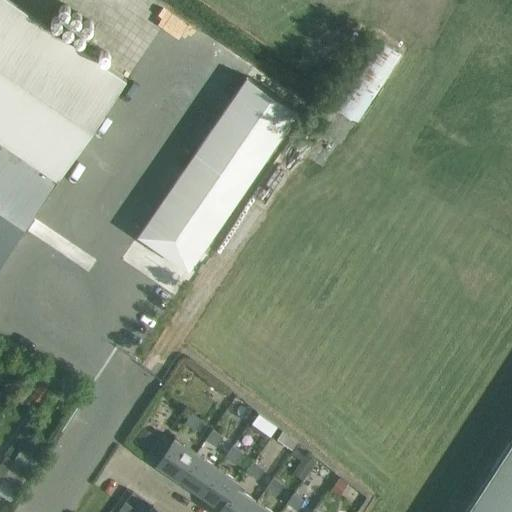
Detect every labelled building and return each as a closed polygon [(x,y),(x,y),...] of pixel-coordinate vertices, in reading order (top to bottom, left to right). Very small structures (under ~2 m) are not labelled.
[(0,0),(0,270),(129,83),(8,0),(0,0)] [(203,32),(191,53),(229,76),(242,55),(203,32)] [(402,53),(375,35),(332,102),(359,120),(402,53)] [(190,271),(214,237),(299,112),(247,76),(138,236),(190,271)] [(467,222),(463,231),(479,239),(483,229),(467,222)] [(50,371),(31,395),(41,403),(59,378),(50,371)] [(55,386),(77,401),(84,390),(62,375),(55,386)] [(229,411),(243,422),(256,404),(242,394),(229,411)] [(203,421),(192,413),(185,424),(196,431),(203,421)] [(0,428),(0,431),(12,438),(19,425),(5,418),(0,428)] [(224,438),(213,430),(206,440),(217,447),(224,438)] [(158,465),(180,480),(198,453),(176,439),(174,441),(164,434),(149,454),(160,462),(158,465)] [(511,511),(511,441),(466,511),(511,511)] [(243,453),(233,446),(226,456),(236,463),(243,453)] [(201,494),(219,468),(198,453),(180,480),(201,494)] [(0,468),(8,457),(7,456),(0,466),(0,468)] [(8,457),(0,468),(0,495),(1,494),(0,493),(0,485),(3,480),(19,490),(30,472),(8,457)] [(265,470),(253,462),(247,472),(258,480),(265,470)] [(219,511),(237,487),(240,482),(219,468),(201,494),(222,508),(219,511)] [(285,485),(274,478),(266,488),(277,496),(285,485)] [(338,478),(331,489),(340,495),(347,485),(338,478)] [(250,511),(258,501),(237,487),(219,511),(250,511)] [(305,502),(294,494),(287,503),(298,511),(305,502)] [(118,511),(133,511),(136,508),(125,501),(118,511)] [(274,511),(258,501),(250,511),(274,511)]
